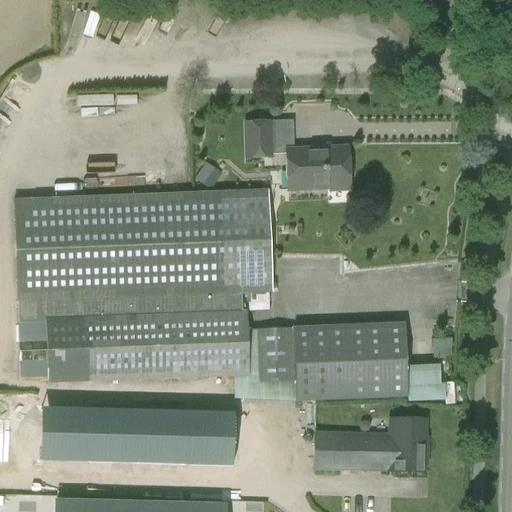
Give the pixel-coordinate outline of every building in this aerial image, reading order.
[(272,122),(243,123),(244,159),(273,159),(272,122)] [(346,148),(286,150),(287,191),(348,189),(346,148)] [(207,162),(197,176),(212,187),(222,173),(207,162)] [(267,191),(223,193),(12,201),(16,302),(19,379),(46,378),(46,385),(248,377),(245,312),(241,312),(240,295),(272,293),(267,191)] [(294,381),(295,403),(406,399),(403,324),(257,330),(259,383),(294,381)] [(452,356),(452,337),(433,338),(433,356),(452,356)] [(409,365),(411,401),(443,399),(442,363),(409,365)] [(86,411),(85,465),(231,469),(232,415),(86,411)] [(313,471),(389,472),(422,473),(423,420),(390,420),(390,434),(314,433),(313,471)] [(54,502),(53,511),(224,511),(224,506),(54,502)]
